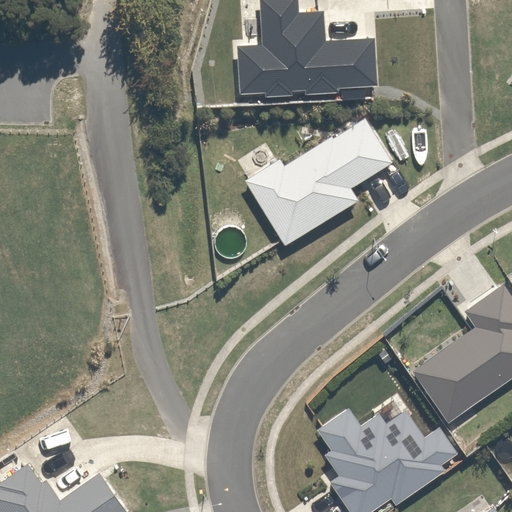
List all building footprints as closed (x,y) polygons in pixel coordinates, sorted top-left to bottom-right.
[(373,93),(367,48),(322,49),(317,23),(293,25),(293,5),(249,7),(252,48),(227,52),(232,103),(373,93)] [(387,168),(359,128),(280,175),(274,165),(233,189),(278,257),(354,207),(349,196),(387,168)] [(511,311),(501,295),(450,330),(463,349),(414,382),(445,428),(511,383),(511,311)] [(288,454),(328,511),(392,511),(455,468),(434,438),(417,449),(399,423),(379,436),(370,424),(351,438),(338,419),(288,454)] [(117,511),(97,483),(53,511),(41,511),(21,481),(0,494),(0,511),(117,511)] [(479,511),(472,501),(457,511),(479,511)]
